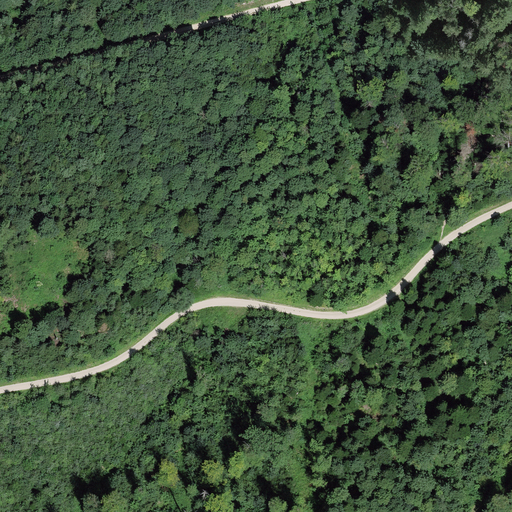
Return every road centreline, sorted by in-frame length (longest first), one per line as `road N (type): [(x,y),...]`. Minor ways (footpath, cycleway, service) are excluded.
road 1 (track): [(0,390),(112,363),(192,305),(339,314),(373,306),(452,231),(511,203)]
road 2 (track): [(0,78),(300,0)]
